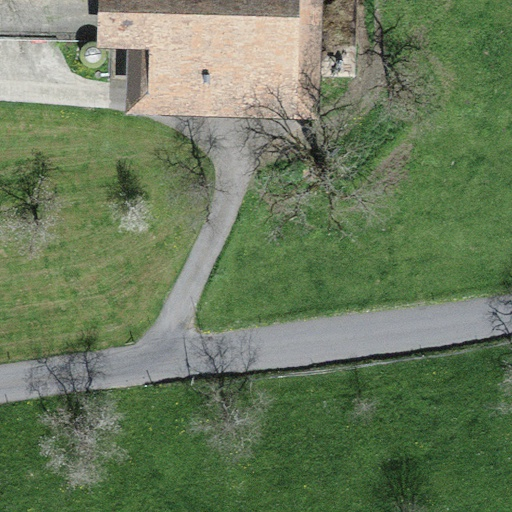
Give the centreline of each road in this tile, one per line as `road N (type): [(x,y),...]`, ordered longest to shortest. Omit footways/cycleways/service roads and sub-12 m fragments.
road 1 (residential): [(0,88),(58,88),(185,115),(225,186),(208,256),(160,369)]
road 2 (unclassified): [(160,369),(511,318)]
road 3 (unclassified): [(0,385),(160,369)]
